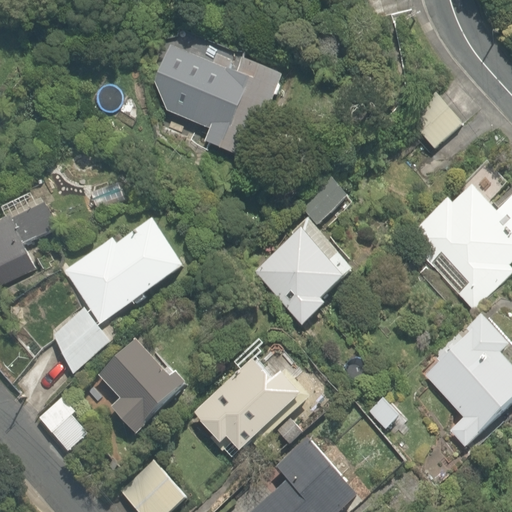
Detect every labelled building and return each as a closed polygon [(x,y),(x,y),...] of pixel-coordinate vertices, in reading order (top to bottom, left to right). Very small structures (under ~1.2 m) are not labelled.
[(208,142),(250,160),(286,76),(245,59),(239,72),(231,69),(235,62),(220,55),(216,64),(179,48),(178,51),(173,49),(162,76),(166,78),(166,80),(175,84),(167,103),(178,112),(177,114),(214,129),(208,142)] [(282,176),(273,183),(282,195),(291,188),(282,176)] [(462,293),(477,311),(511,282),(511,213),(511,214),(483,178),(416,232),(443,265),(449,260),(470,286),(462,293)] [(0,222),(0,278),(3,286),(39,269),(27,244),(61,229),(48,202),(46,203),(41,190),(5,207),(10,218),(0,222)] [(207,216),(223,232),(231,225),(215,208),(207,216)] [(68,271),(103,325),(138,302),(139,304),(148,298),(147,296),(190,268),(158,220),(121,245),(117,239),(68,271)] [(273,231),(282,244),(292,237),(283,224),(273,231)] [(366,284),(310,225),(262,272),(318,330),(366,284)] [(56,336),(76,375),(114,343),(86,310),(56,336)] [(511,417),(511,344),(491,318),(431,372),(469,413),(451,429),(469,449),(511,417)] [(115,407),(140,435),(149,426),(149,423),(191,384),(180,372),(178,374),(173,369),(170,371),(141,340),(102,376),(123,399),(115,407)] [(227,449),(235,458),(243,450),(245,452),(256,442),(259,446),(314,398),(289,370),(279,379),(259,358),(199,412),(218,434),(213,438),(225,451),(227,449)] [(41,418),(54,433),(77,412),(64,398),(41,418)] [(261,511),(364,511),(377,503),(332,443),(293,472),(301,483),(261,511)] [(121,489),(140,511),(172,511),(189,499),(158,460),(121,489)]
